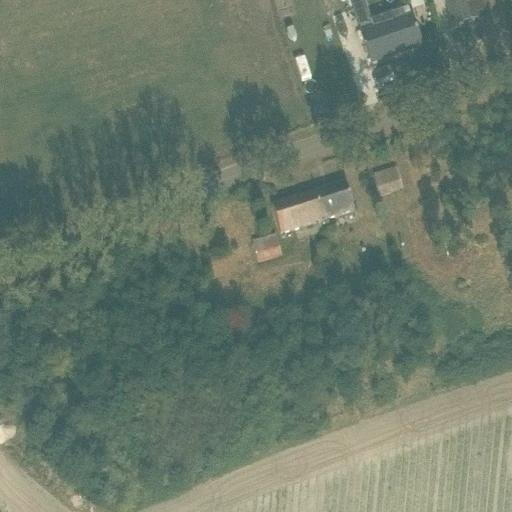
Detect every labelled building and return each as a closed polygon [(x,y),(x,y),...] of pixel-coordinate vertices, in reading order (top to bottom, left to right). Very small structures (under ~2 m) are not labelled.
[(444,0),(452,28),(487,19),(482,0),(444,0)] [(361,37),(371,66),(400,56),(398,52),(404,50),(405,54),(421,48),(411,20),(404,22),(401,13),(370,23),(373,33),(361,37)] [(373,178),(379,197),(379,199),(403,191),(396,171),(373,178)] [(354,213),(345,184),(271,207),(280,236),(354,213)] [(252,243),(258,265),(281,259),(275,236),(252,243)]
